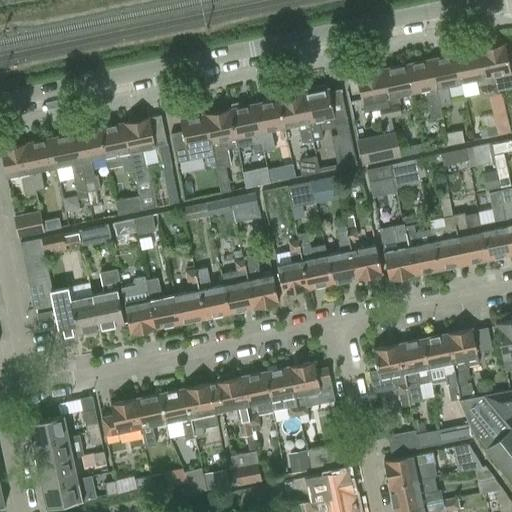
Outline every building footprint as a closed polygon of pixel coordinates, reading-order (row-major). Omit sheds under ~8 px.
[(490,46),(479,49),(489,96),(501,94),(500,90),(511,87),(511,53),(506,55),(504,44),(501,44),(500,39),(489,41),(490,46)] [(479,49),(454,54),(460,82),(460,83),(480,79),(482,86),(476,87),(479,98),(489,96),(479,49)] [(454,54),(430,59),(439,104),(440,106),(449,105),(450,104),(446,86),(449,86),(460,83),(460,82),(454,54)] [(430,59),(405,64),(411,93),(424,91),(430,119),(442,117),(440,106),(439,104),(430,59)] [(405,64),(381,69),(390,115),(391,117),(400,115),(398,105),(399,105),(398,96),(411,93),(405,64)] [(369,72),(368,67),(358,69),(359,74),(356,74),(360,94),(363,112),(379,109),(381,119),(391,117),(390,115),(381,69),(369,72)] [(315,91),(303,94),(312,141),(322,138),(321,130),(320,129),(319,122),(334,119),(335,125),(337,133),(330,134),(335,157),(337,168),(338,169),(356,165),(350,134),(345,114),(340,90),(329,92),(328,88),(324,89),(323,85),(314,87),(315,91)] [(303,94),(278,99),(284,128),(297,125),(301,143),(302,143),(310,141),(312,141),(303,94)] [(278,99),(254,104),(263,151),(273,149),(274,149),(271,130),(284,128),(278,99)] [(232,108),(229,109),(235,138),(237,146),(239,146),(241,147),(249,146),(250,144),(252,143),(254,153),(263,151),(254,104),(241,106),(240,102),(231,104),(232,108)] [(504,105),(491,108),(495,125),(497,135),(509,132),(504,105)] [(229,109),(204,114),(214,162),(221,193),(230,191),(225,167),(230,166),(226,149),(229,148),(237,146),(235,138),(229,109)] [(182,131),(170,133),(176,162),(203,157),(204,164),(214,162),(204,114),(179,119),(182,131)] [(159,115),(124,123),(133,170),(138,196),(139,195),(142,210),(157,207),(147,166),(145,166),(141,149),(155,146),(158,145),(165,144),(163,135),(159,115)] [(124,123),(99,128),(105,156),(107,169),(122,165),(124,172),(133,170),(124,123)] [(495,125),(478,129),(481,139),(497,135),(495,125)] [(99,128),(74,133),(84,180),(86,189),(87,192),(88,197),(90,207),(98,205),(95,190),(100,189),(97,174),(94,175),(90,159),(105,156),(99,128)] [(461,131),(444,134),(447,146),(464,142),(461,131)] [(357,140),(362,164),(398,157),(397,148),(393,132),(357,140)] [(74,133),(50,138),(56,167),(59,181),(74,178),(75,182),(77,191),(78,199),(88,197),(87,192),(86,189),(84,180),(74,133)] [(50,138),(25,143),(35,190),(45,188),(42,177),(37,178),(36,171),(56,167),(50,138)] [(511,149),(510,140),(491,144),(500,187),(509,185),(502,152),(511,150),(511,149)] [(3,148),(0,148),(6,177),(20,174),(25,196),(36,194),(35,190),(25,143),(10,146),(9,141),(2,143),(3,148)] [(490,143),(471,147),(475,166),(493,162),(490,143)] [(165,144),(158,145),(170,204),(178,202),(165,144)] [(416,144),(397,148),(398,157),(417,153),(416,144)] [(451,151),(440,154),(443,166),(467,161),(465,148),(451,151)] [(302,159),(298,164),(300,176),(319,173),(315,156),(302,159)] [(409,161),(390,165),(393,176),(394,185),(413,181),(409,161)] [(390,165),(366,170),(368,181),(393,176),(390,165)] [(282,166),(267,169),(269,182),(269,183),(285,180),(282,166)] [(266,167),(254,170),(257,185),(269,183),(269,182),(267,169),(266,167)] [(495,170),(481,173),(485,191),(499,188),(495,170)] [(321,179),(309,181),(309,182),(314,203),(325,201),(321,179)] [(309,182),(286,186),(291,208),(314,203),(309,182)] [(511,192),(511,188),(500,190),(511,248),(511,192)] [(495,227),(482,230),(488,259),(511,254),(511,248),(503,206),(500,190),(499,190),(488,193),(491,208),(495,227)] [(255,193),(230,198),(232,207),(242,205),(243,210),(258,207),(255,193)] [(448,193),(439,195),(439,199),(443,217),(452,215),(448,193)] [(138,196),(114,201),(117,215),(142,210),(139,195),(138,196)] [(230,198),(206,202),(208,212),(232,207),(230,198)] [(198,205),(180,209),(183,222),(201,218),(198,205)] [(15,217),(19,236),(44,231),(42,221),(40,211),(15,217)] [(462,213),(454,215),(464,264),(488,259),(482,230),(468,233),(464,213),(462,213)] [(151,214),(133,218),(136,232),(136,234),(152,231),(155,231),(151,214)] [(411,215),(403,217),(404,222),(404,226),(405,227),(414,274),(439,269),(431,230),(415,234),(413,224),(411,215)] [(445,227),(431,230),(439,269),(464,264),(454,215),(452,215),(443,217),(445,227)] [(352,216),(344,217),(347,229),(355,227),(352,216)] [(58,218),(42,221),(44,231),(60,227),(58,218)] [(133,218),(113,222),(116,236),(136,232),(133,218)] [(107,224),(78,230),(80,240),(81,245),(110,239),(107,224)] [(397,248),(383,250),(385,260),(389,280),(414,274),(404,226),(403,226),(403,224),(392,226),(397,248)] [(355,227),(347,229),(357,277),(381,272),(377,253),(375,244),(356,248),(354,239),(358,239),(355,227)] [(340,251),(326,254),(332,283),(357,277),(347,231),(347,229),(336,231),(339,242),(340,251)] [(78,230),(63,233),(65,243),(80,240),(78,230)] [(63,233),(41,238),(43,249),(65,244),(65,243),(63,233)] [(306,233),(296,235),(297,239),(307,288),(332,283),(326,254),(324,245),(310,248),(306,233)] [(39,238),(20,242),(22,253),(43,249),(41,238),(39,238)] [(307,288),(297,239),(287,241),(289,252),(293,252),(295,260),(276,264),(282,293),(307,288)] [(43,249),(22,253),(25,264),(46,260),(43,249)] [(252,254),(242,256),(243,259),(253,307),(278,302),(271,273),(260,275),(256,257),(252,254)] [(236,270),(220,273),(222,283),(228,312),(253,307),(243,259),(234,261),(236,270)] [(46,260),(25,264),(27,275),(48,271),(46,260)] [(206,266),(194,269),(204,318),(228,312),(222,283),(210,286),(206,266)] [(103,291),(90,294),(98,328),(123,323),(115,281),(119,281),(117,269),(99,273),(103,291)] [(192,290),(173,293),(179,323),(204,318),(194,269),(184,271),(186,282),(190,281),(192,290)] [(48,271),(27,275),(29,286),(50,282),(48,271)] [(135,285),(121,288),(130,333),(155,328),(145,279),(144,276),(134,278),(135,284),(135,285)] [(157,277),(145,279),(155,328),(179,323),(173,293),(161,296),(157,277)] [(50,282),(29,286),(32,297),(52,293),(52,289),(50,282)] [(55,304),(36,308),(37,312),(54,308),(57,325),(74,321),(76,333),(85,331),(85,334),(88,335),(95,333),(96,331),(96,329),(98,328),(90,294),(70,298),(67,286),(52,289),(52,293),(55,304)] [(36,308),(55,304),(52,293),(32,297),(34,308),(36,308)] [(40,329),(57,325),(54,308),(37,312),(40,329)] [(503,359),(511,356),(511,319),(495,323),(503,359)] [(472,328),(447,333),(457,382),(461,398),(461,399),(469,397),(472,391),(470,382),(467,383),(466,380),(469,379),(468,372),(467,372),(466,366),(478,364),(476,353),(477,352),(491,349),(487,327),(472,330),(472,328)] [(447,333),(422,338),(431,381),(445,379),(446,384),(450,401),(458,399),(461,399),(461,398),(457,382),(447,333)] [(422,338),(398,343),(408,392),(406,392),(408,402),(419,400),(416,385),(431,381),(422,338)] [(398,390),(399,394),(406,392),(408,392),(398,343),(373,349),(378,371),(379,377),(393,374),(395,385),(397,385),(398,390)] [(327,367),(316,369),(314,361),(289,366),(299,413),(299,414),(306,412),(308,412),(306,402),(301,403),(299,394),(331,387),(327,367)] [(289,366),(264,371),(272,410),(287,407),(289,415),(299,413),(289,366)] [(264,371),(240,377),(250,430),(251,429),(260,428),(257,413),(272,410),(264,371)] [(379,377),(378,371),(367,373),(371,395),(398,390),(397,385),(395,385),(393,374),(379,377)] [(218,396),(212,397),(215,411),(221,410),(235,407),(237,416),(241,436),(245,435),(248,452),(254,450),(253,444),(250,430),(240,377),(228,379),(227,375),(226,375),(217,377),(218,381),(215,382),(218,396)] [(435,396),(431,381),(416,385),(419,400),(435,396)] [(198,385),(184,388),(194,436),(203,434),(202,428),(218,424),(215,411),(212,397),(218,396),(215,382),(209,383),(198,385)] [(184,388),(160,393),(166,422),(169,438),(183,435),(184,439),(194,437),(194,436),(184,388)] [(511,388),(483,395),(504,419),(511,412),(511,388)] [(399,394),(398,394),(400,406),(409,404),(408,402),(406,392),(399,394)] [(160,393),(135,398),(141,427),(140,427),(144,447),(155,445),(151,425),(166,422),(160,393)] [(461,399),(458,399),(469,425),(473,436),(476,439),(478,438),(486,448),(511,480),(511,428),(504,419),(483,395),(469,397),(461,399)] [(79,398),(57,403),(59,414),(81,410),(79,398)] [(105,434),(141,427),(135,398),(110,403),(113,414),(102,416),(105,434)] [(95,408),(82,410),(86,432),(89,432),(99,429),(97,417),(95,408)] [(306,412),(299,414),(301,423),(308,421),(306,412)] [(27,422),(32,444),(69,436),(64,414),(27,422)] [(469,425),(431,433),(433,444),(473,436),(469,425)] [(99,429),(89,432),(91,444),(102,442),(99,429)] [(414,430),(386,435),(390,454),(417,448),(417,447),(415,434),(414,430)] [(425,431),(415,434),(417,447),(422,446),(433,444),(431,433),(431,430),(425,431)] [(32,444),(36,465),(73,457),(69,436),(32,444)] [(347,461),(343,443),(307,450),(311,469),(347,461)] [(468,444),(452,447),(457,471),(474,468),(481,467),(468,444)] [(248,452),(231,455),(231,457),(237,486),(261,481),(261,480),(255,453),(254,450),(248,452)] [(384,460),(389,486),(427,477),(424,462),(435,460),(433,450),(384,460)] [(106,463),(104,451),(93,453),(96,465),(106,463)] [(307,455),(288,459),(291,474),(310,470),(307,455)] [(36,465),(41,486),(78,478),(73,457),(36,465)] [(494,479),(481,467),(474,468),(476,483),(494,479)] [(185,472),(184,472),(187,481),(193,494),(206,491),(202,474),(201,468),(185,472)] [(320,473),(305,476),(310,502),(354,493),(349,468),(329,471),(320,473)] [(204,473),(202,474),(206,491),(230,486),(227,469),(204,473)] [(149,475),(133,479),(136,488),(151,484),(149,475)] [(132,476),(115,480),(118,493),(136,488),(133,479),(132,476)] [(427,477),(389,486),(394,510),(442,500),(440,490),(436,490),(433,476),(427,477)] [(78,478),(41,486),(46,508),(83,500),(83,499),(82,499),(78,478)] [(494,479),(476,483),(479,493),(501,488),(494,479)] [(104,483),(107,495),(118,493),(115,480),(104,483)] [(152,488),(166,503),(176,496),(175,494),(162,481),(152,488)] [(187,481),(169,485),(175,494),(176,496),(177,497),(179,497),(193,494),(187,481)] [(326,504),(327,511),(357,511),(354,493),(310,502),(305,503),(306,511),(307,511),(318,510),(317,505),(326,504)] [(442,500),(394,510),(394,511),(445,511),(459,509),(456,497),(454,498),(442,500)]
